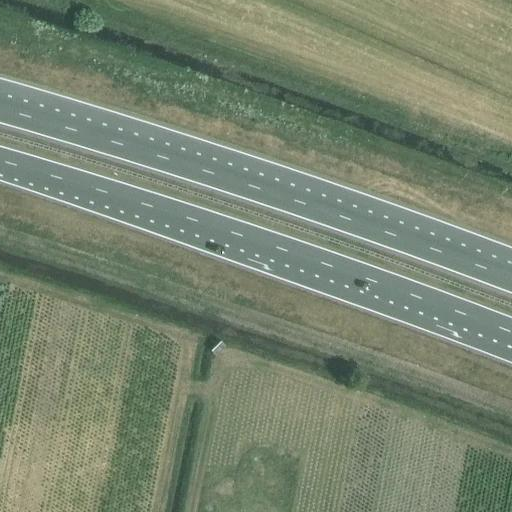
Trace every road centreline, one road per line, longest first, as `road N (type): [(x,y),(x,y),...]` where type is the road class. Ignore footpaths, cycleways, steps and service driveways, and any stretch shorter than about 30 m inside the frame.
road 1 (trunk): [(511,280),(299,202),(0,109)]
road 2 (trunk): [(0,163),(511,333)]
